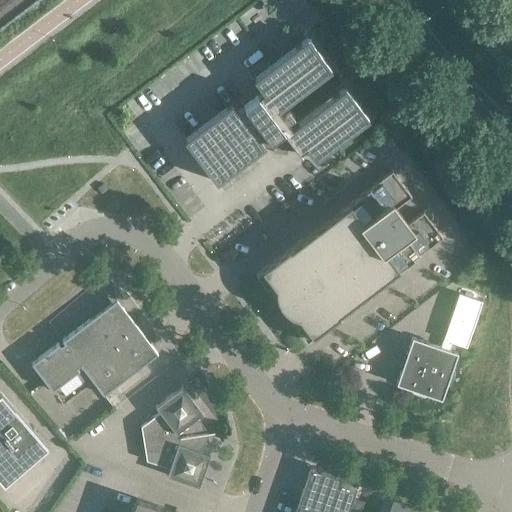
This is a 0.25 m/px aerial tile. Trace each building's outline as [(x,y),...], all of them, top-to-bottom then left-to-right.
[(331,69),(307,38),(254,79),(262,90),(245,103),(247,107),(239,112),(232,103),(184,139),(216,181),(264,145),(286,148),(297,150),(300,154),(301,153),(300,151),(306,147),(315,158),(368,118),(345,87),(292,127),(287,121),(294,116),(289,110),(282,115),(278,109),(331,69)] [(411,195),(392,170),(255,273),(266,287),(272,283),(275,287),(275,289),(275,291),(275,294),(276,298),(277,301),(279,303),(280,306),(282,308),(283,310),(285,311),(287,313),(291,315),(294,316),(298,317),(301,322),(295,326),(306,340),(443,236),(423,211),(407,223),(395,207),(411,195)] [(448,349),(412,336),(396,383),(441,398),(447,382),(448,383),(450,379),(452,376),(452,373),(453,368),(452,368),(457,352),(455,351),(457,343),(468,346),(482,300),(458,293),(445,339),(450,341),(448,349)] [(157,352),(116,298),(61,339),(63,342),(60,344),(58,342),(31,362),(45,381),(52,390),(79,369),(77,366),(80,364),(103,394),(157,352)] [(140,425),(143,441),(208,432),(196,416),(202,412),(182,385),(155,405),(160,411),(140,425)] [(47,445),(0,391),(0,390),(0,478),(4,483),(47,445)] [(202,451),(208,432),(143,441),(146,460),(169,467),(166,474),(198,485),(209,453),(202,451)] [(347,511),(357,482),(311,466),(297,504),(319,511),(347,511)] [(176,511),(156,505),(156,504),(136,498),(130,511),(176,511)] [(418,511),(420,507),(392,498),(387,511),(418,511)]
